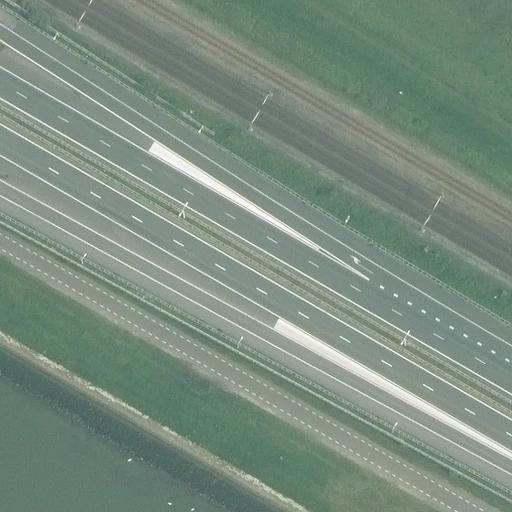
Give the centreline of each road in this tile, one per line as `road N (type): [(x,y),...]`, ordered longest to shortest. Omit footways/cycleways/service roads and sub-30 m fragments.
road 1 (motorway): [(0,141),(511,437)]
road 2 (motorway): [(0,189),(268,335),(511,454)]
road 3 (unclassified): [(467,511),(0,242)]
road 4 (motorway): [(362,292),(159,137),(0,35)]
road 5 (motorway): [(362,292),(0,83)]
road 6 (motorway): [(511,379),(362,292)]
